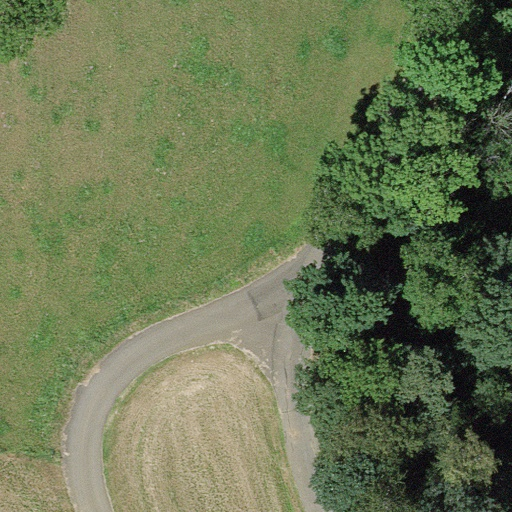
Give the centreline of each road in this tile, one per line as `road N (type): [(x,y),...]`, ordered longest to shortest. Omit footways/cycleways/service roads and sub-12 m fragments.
road 1 (track): [(289,308),(398,111),(447,0)]
road 2 (track): [(96,511),(84,451),(87,417),(111,370),(184,326),(289,308)]
road 3 (track): [(289,308),(304,432),(324,511)]
